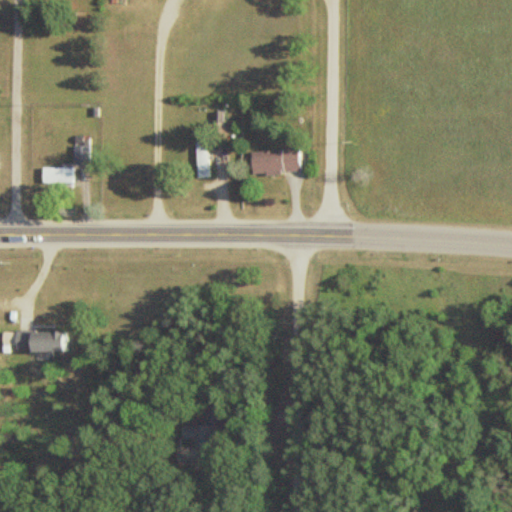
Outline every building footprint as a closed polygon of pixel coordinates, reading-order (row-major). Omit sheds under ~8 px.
[(205,140),(194,140),(194,178),(205,178),(205,140)] [(71,165),(89,165),(89,146),(71,146),(71,165)] [(249,174),(297,173),(297,151),(249,151),(249,174)] [(71,168),(40,168),(40,185),(71,185),(71,168)] [(17,330),(17,353),(66,353),(66,330),(17,330)] [(224,405),(209,406),(210,426),(188,427),(188,445),(226,444),(224,405)]
